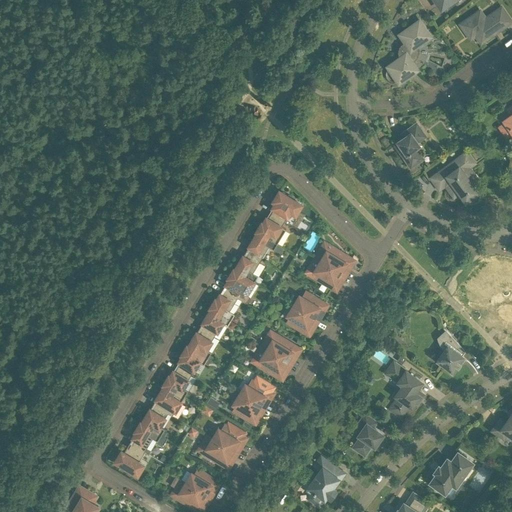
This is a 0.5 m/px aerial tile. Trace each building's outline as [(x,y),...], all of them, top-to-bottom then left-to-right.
[(435,0),(441,8),(453,0),(435,0)] [(510,21),(501,8),(485,19),(480,11),(461,24),(469,35),(479,28),(486,38),(510,21)] [(399,82),(416,70),(417,69),(412,61),(414,60),(416,58),(418,56),(419,53),(419,51),(418,48),(417,46),(431,36),(419,20),(399,34),(405,42),(401,44),(399,47),(398,49),(398,52),(398,55),(400,57),(387,66),(399,82)] [(511,106),(508,109),(511,114),(504,119),(506,122),(499,127),(506,136),(511,132),(511,106)] [(416,123),(402,133),(404,136),(397,141),(406,153),(403,156),(411,167),(423,158),(416,148),(420,145),(417,142),(426,136),(416,123)] [(463,171),(475,163),(466,151),(431,177),(439,189),(451,181),(465,201),(478,192),(463,171)] [(271,213),(284,221),(290,211),(295,214),(301,204),(293,199),(294,198),(288,195),(288,196),(279,190),(278,192),(274,199),(273,201),(277,203),(271,213)] [(284,221),(271,213),(265,224),(262,222),(261,224),(258,229),(257,229),(256,231),(257,232),(258,231),(277,243),(286,229),(281,226),(284,221)] [(248,251),(261,259),(269,246),(273,249),(277,244),(277,243),(258,231),(257,232),(252,240),(254,241),(248,251)] [(321,260),(342,274),(348,265),(351,266),(354,260),(325,242),(315,258),(320,261),(321,260)] [(261,259),(248,251),(241,262),(240,261),(235,269),(234,269),(254,281),(258,275),(253,272),(261,259)] [(321,260),(320,261),(315,270),(316,271),(313,276),(336,290),(340,284),(337,283),(342,274),(321,260)] [(224,290),(238,298),(246,303),(249,297),(245,295),(254,281),(234,269),(235,269),(233,269),(233,270),(229,276),(228,278),(231,279),(224,290)] [(263,278),(258,275),(254,281),(260,284),(263,278)] [(238,298),(224,290),(218,300),(215,299),(214,300),(215,300),(211,306),(210,308),(211,308),(231,320),(234,314),(230,311),(238,298)] [(294,305),(315,318),(321,309),(324,311),(327,305),(304,291),(301,296),(299,295),(294,305)] [(315,318),(294,305),(288,315),(289,316),(286,321),(309,335),(313,329),(310,327),(315,318)] [(201,328),(214,336),(222,323),(227,326),(231,320),(211,308),(206,316),(207,318),(201,328)] [(234,327),(236,323),(231,320),(227,326),(230,328),(234,327)] [(214,336),(201,328),(195,339),(193,338),(188,346),(207,358),(211,352),(206,349),(214,336)] [(450,368),(453,363),(458,367),(462,362),(457,359),(464,349),(445,329),(445,330),(437,337),(438,341),(440,346),(444,350),(438,359),(450,368)] [(297,355),(300,349),(271,331),(262,346),(288,362),(294,353),(297,355)] [(178,366),(191,374),(199,361),(204,364),(207,358),(188,346),(187,345),(186,347),(183,353),(182,353),(182,354),(184,356),(178,366)] [(282,379),(286,373),(283,371),(288,362),(262,346),(253,361),(282,379)] [(397,360),(402,363),(405,358),(400,355),(397,360)] [(394,361),(386,372),(398,381),(403,384),(396,395),(398,396),(391,406),(402,414),(409,404),(412,406),(419,395),(414,392),(422,381),(406,370),(394,361)] [(191,374),(178,366),(172,377),(169,375),(168,377),(164,383),(163,384),(164,385),(165,384),(184,396),(187,391),(188,390),(183,387),(191,374)] [(239,393),(261,407),(267,398),(270,399),(273,394),(250,380),(247,385),(245,384),(239,393)] [(155,405),(168,412),(168,413),(172,415),(180,402),(184,396),(165,384),(164,385),(159,393),(161,394),(155,405)] [(261,407),(239,393),(234,403),(235,404),(232,409),(255,423),(259,417),(256,416),(261,407)] [(210,396),(207,402),(211,405),(215,399),(210,396)] [(214,408),(206,403),(202,410),(210,415),(214,408)] [(168,412),(155,405),(148,415),(147,414),(142,422),(141,423),(161,435),(163,431),(165,428),(160,426),(168,413),(168,412)] [(511,413),(506,423),(500,419),(492,429),(503,437),(507,432),(511,435),(511,413)] [(373,444),(375,441),(377,442),(382,434),(372,427),(376,422),(365,415),(358,425),(363,429),(359,435),(361,436),(354,447),(364,454),(372,444),(373,444)] [(213,438),(234,451),(240,442),(243,444),(246,438),(247,437),(244,435),(246,432),(228,421),(226,424),(224,423),(223,424),(220,429),(219,428),(213,438)] [(138,432),(132,443),(145,451),(152,438),(157,440),(155,442),(162,446),(167,438),(166,438),(165,437),(161,435),(141,423),(142,422),(141,422),(140,423),(136,429),(135,431),(138,432)] [(213,438),(208,434),(198,450),(228,468),(232,462),(229,460),(234,451),(213,438)] [(145,451),(132,443),(125,453),(121,451),(120,452),(120,453),(116,459),(115,461),(123,466),(123,467),(129,471),(129,470),(137,474),(143,464),(139,461),(145,451),(144,451),(145,451)] [(455,485),(472,462),(458,452),(451,461),(447,458),(441,467),(439,465),(435,472),(437,473),(431,482),(445,492),(451,482),(455,485)] [(319,505),(326,494),(330,497),(330,496),(331,496),(333,495),(334,493),(335,490),(334,490),(335,489),(332,487),(338,478),(329,472),(334,466),(321,457),(314,466),(320,470),(310,483),(311,483),(306,491),(312,495),(309,498),(319,505)] [(186,482),(208,495),(213,486),(216,488),(219,482),(197,468),(194,474),(192,472),(186,482)] [(186,482),(181,479),(172,494),(201,511),(205,506),(202,504),(208,495),(186,482)] [(94,511),(98,506),(89,501),(93,494),(85,489),(83,491),(78,488),(63,511),(94,511)] [(287,494),(281,490),(276,497),(281,502),(287,494)] [(415,510),(404,503),(399,510),(397,509),(395,511),(423,511),(429,503),(422,499),(415,510)]
